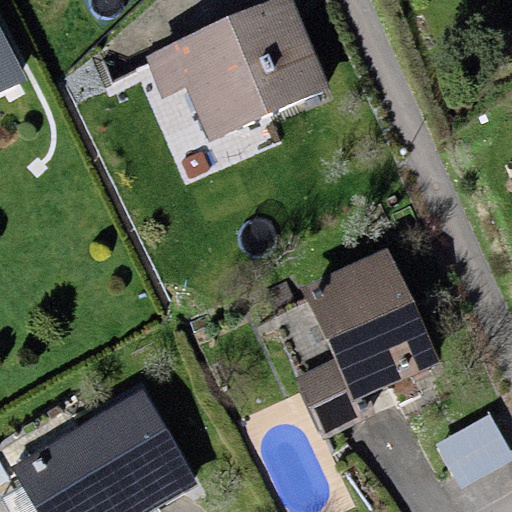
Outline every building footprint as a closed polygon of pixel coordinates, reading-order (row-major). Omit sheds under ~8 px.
[(289,13),(154,70),(170,106),(195,96),(217,147),(326,100),(289,13)] [(0,32),(0,106),(30,90),(0,32)] [(383,266),(313,300),(347,368),(364,404),(434,370),(383,266)] [(364,404),(347,368),(305,389),(330,439),(372,419),(364,404)] [(144,410),(23,478),(42,511),(168,511),(194,498),(144,410)]
